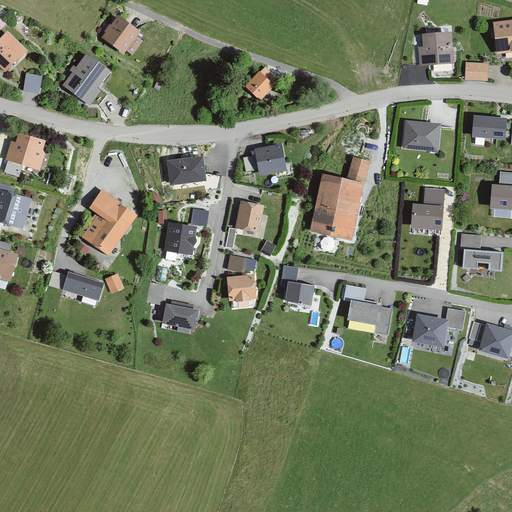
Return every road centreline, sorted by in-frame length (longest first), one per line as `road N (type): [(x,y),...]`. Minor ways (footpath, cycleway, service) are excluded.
road 1 (residential): [(355,102),(235,129),(165,135),(103,130),(0,102)]
road 2 (residential): [(355,102),(121,0)]
road 3 (residential): [(511,310),(301,274)]
road 4 (residential): [(511,93),(417,90),(355,102)]
